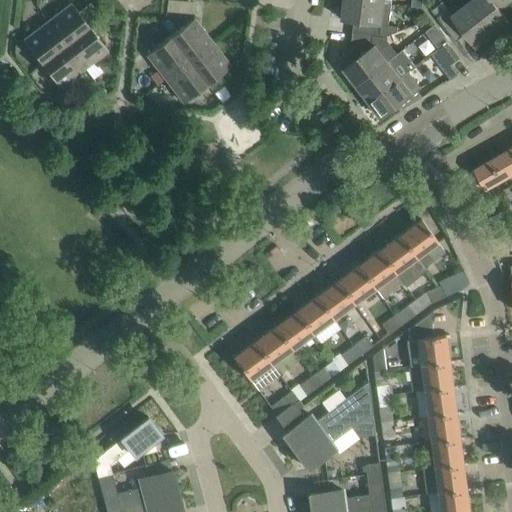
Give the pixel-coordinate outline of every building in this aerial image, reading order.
[(384,2),(366,0),(344,0),(342,19),(354,21),(353,32),(380,35),(379,38),(397,32),(398,27),(381,25),(383,11),(391,12),(392,3),(384,2)] [(465,0),(468,2),(493,34),(510,21),(500,8),(492,0),(465,0)] [(492,0),(500,8),(510,0),(492,0)] [(468,2),(458,9),(454,4),(437,17),(456,41),(466,33),(476,46),(493,34),(468,2)] [(90,26),(72,3),(48,21),(66,45),(90,26)] [(212,42),(194,18),(170,36),(189,60),(212,42)] [(42,63),(66,45),(48,21),(24,40),(42,63)] [(434,43),(444,36),(434,24),(425,31),(434,43)] [(108,50),(90,26),(66,45),(84,68),(108,50)] [(353,32),(351,51),(357,59),(344,68),(356,85),(388,60),(380,51),(386,46),(379,38),(380,35),(353,32)] [(165,78),(189,60),(170,36),(147,54),(165,78)] [(434,43),(439,49),(431,55),(443,71),(461,58),(444,36),(434,43)] [(231,66),(212,42),(189,60),(207,84),(231,66)] [(66,45),(42,63),(60,87),(84,68),(66,45)] [(416,66),(403,48),(388,60),(356,85),(369,101),(406,72),(406,73),(416,66)] [(189,60),(165,78),(184,102),(207,84),(189,60)] [(406,73),(406,72),(369,101),(382,118),(414,94),(406,83),(411,79),(406,73)] [(511,147),(502,153),(511,169),(511,147)] [(511,169),(502,153),(475,169),(486,189),(504,179),(507,177),(511,174),(511,169)] [(438,241),(421,219),(400,234),(425,267),(434,260),(427,249),(438,241)] [(427,270),(425,267),(400,234),(379,249),(404,283),(406,286),(427,270)] [(404,283),(379,249),(359,264),(375,287),(383,298),(404,283)] [(375,287),(359,264),(338,280),(354,302),(375,287)] [(463,269),(445,277),(436,281),(439,286),(438,286),(445,295),(465,286),(468,281),(463,269)] [(354,302),(338,280),(317,295),(334,318),(354,302)] [(431,302),(445,295),(438,286),(426,291),(416,299),(422,308),(431,302)] [(317,295),(296,310),(312,333),(319,342),(322,346),(334,337),(332,334),(339,329),(331,319),(334,318),(317,295)] [(395,314),(402,324),(422,308),(416,299),(395,314)] [(312,333),(296,310),(275,326),(292,348),(293,348),(299,356),(319,342),(312,333)] [(410,339),(407,340),(409,354),(419,353),(421,364),(448,361),(445,334),(433,336),(430,312),(414,324),(408,329),(410,339)] [(402,324),(395,314),(381,324),(389,334),(402,324)] [(292,348),(275,326),(254,341),(271,364),(292,348)] [(353,345),(360,354),(373,345),(366,335),(353,345)] [(271,364),(254,341),(233,356),(258,390),(278,375),(270,364),(271,364)] [(360,354),(353,345),(340,355),(347,364),(360,354)] [(383,347),(372,355),(374,370),(385,369),(383,347)] [(312,376),(319,385),(339,370),(333,361),(312,376)] [(452,386),(448,361),(421,364),(424,389),(452,386)] [(374,370),(376,385),(377,397),(388,395),(385,369),(374,370)] [(291,390),(298,400),(319,385),(312,376),(291,390)] [(293,404),(277,416),(288,431),(283,434),(295,451),(370,396),(368,381),(335,405),(336,405),(315,421),(311,414),(304,419),(293,404)] [(455,411),(452,386),(424,389),(427,415),(455,411)] [(298,400),(291,390),(270,405),(277,416),(293,404),(298,400)] [(368,415),(373,415),(370,396),(295,451),(308,468),(335,448),(331,442),(351,426),(352,427),(368,415)] [(381,421),(392,420),(390,404),(379,406),(381,421)] [(459,437),(455,411),(427,415),(431,441),(459,437)] [(148,417),(104,451),(93,460),(97,476),(112,472),(109,464),(130,448),(135,455),(138,452),(140,454),(156,450),(154,440),(162,434),(148,417)] [(392,420),(381,421),(383,437),(394,435),(392,420)] [(462,462),(459,437),(431,441),(434,466),(462,462)] [(388,472),(398,471),(396,455),(385,457),(388,472)] [(366,474),(380,472),(379,462),(365,464),(366,474)] [(466,488),(462,462),(434,466),(438,492),(466,488)] [(141,486),(117,492),(112,472),(97,476),(106,508),(178,490),(172,470),(139,478),(141,486)] [(398,471),(388,472),(390,488),(400,486),(398,471)] [(343,497),(342,489),(309,494),(311,511),(328,511),(385,504),(380,472),(366,474),(369,494),(343,497)] [(468,511),(466,488),(438,492),(440,511),(468,511)] [(175,511),(183,510),(178,490),(106,508),(106,511),(143,511),(148,511),(175,511)] [(403,511),(402,497),(391,498),(392,508),(392,511),(403,511)]
